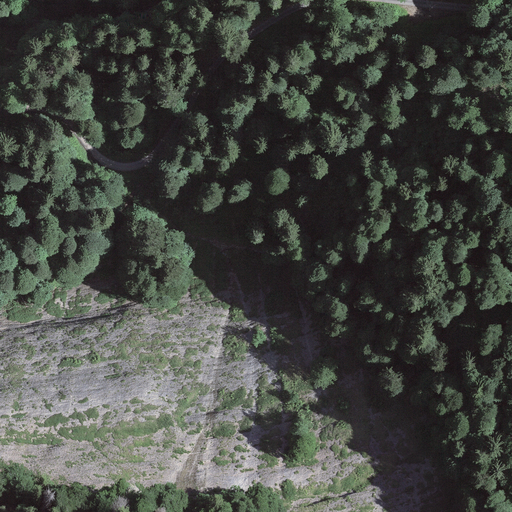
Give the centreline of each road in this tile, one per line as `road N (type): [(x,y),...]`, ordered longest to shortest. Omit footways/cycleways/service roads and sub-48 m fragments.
road 1 (track): [(314,0),(253,27),(205,73),(151,159),(105,161),(57,108),(34,103),(0,112)]
road 2 (track): [(511,8),(385,0)]
